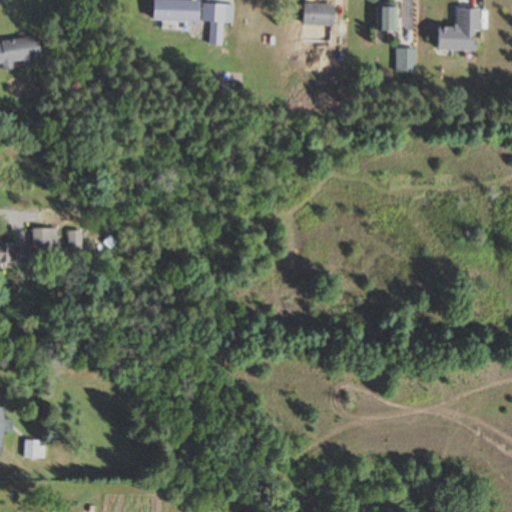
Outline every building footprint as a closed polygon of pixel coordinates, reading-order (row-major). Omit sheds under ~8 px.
[(198,0),(151,0),(151,22),(198,22),(198,0)] [(232,6),(202,5),(201,23),(210,23),(209,46),(221,47),(222,25),(231,25),(232,6)] [(300,6),(300,27),(331,27),(331,6),(300,6)] [(395,8),(374,8),(374,32),(395,32),(395,8)] [(455,9),(455,28),(436,28),(436,51),(477,51),(477,9),(455,9)] [(0,41),(0,64),(38,61),(36,39),(0,41)] [(414,49),(394,49),(394,74),(414,74),(414,49)] [(79,251),(79,233),(66,233),(66,251),(79,251)] [(0,263),(15,264),(15,243),(0,243),(0,263)] [(11,433),(12,420),(3,420),(4,408),(0,407),(0,453),(1,454),(3,433),(11,433)] [(24,444),(24,458),(44,458),(44,444),(24,444)]
